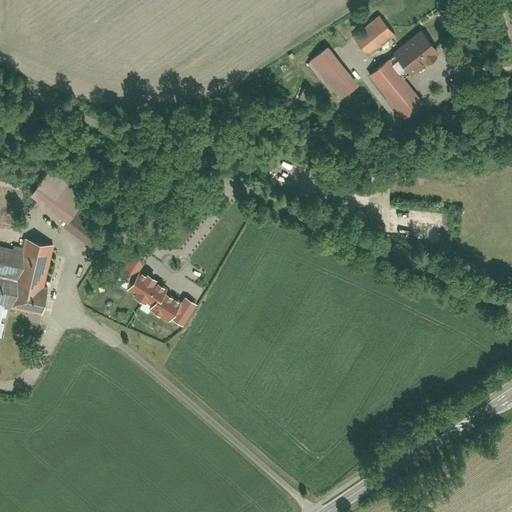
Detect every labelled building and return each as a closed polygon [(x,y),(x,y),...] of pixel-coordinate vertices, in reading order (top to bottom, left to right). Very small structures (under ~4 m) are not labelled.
[(378,16),(354,36),(370,56),(395,36),(378,16)] [(421,28),(367,74),(403,116),(423,100),(405,79),(440,49),(421,28)] [(328,47),(309,63),(338,98),(357,83),(328,47)] [(51,166),(30,195),(66,222),(63,226),(89,245),(104,224),(80,206),(89,194),(51,166)] [(357,170),(357,194),(374,195),(374,171),(357,170)] [(0,242),(0,299),(10,302),(10,309),(44,316),(51,284),(45,283),(54,242),(21,235),(19,247),(0,242)] [(132,245),(115,273),(131,282),(126,289),(151,304),(148,309),(169,322),(171,318),(181,324),(194,303),(182,296),(178,302),(162,292),(166,286),(139,270),(148,255),(132,245)]
